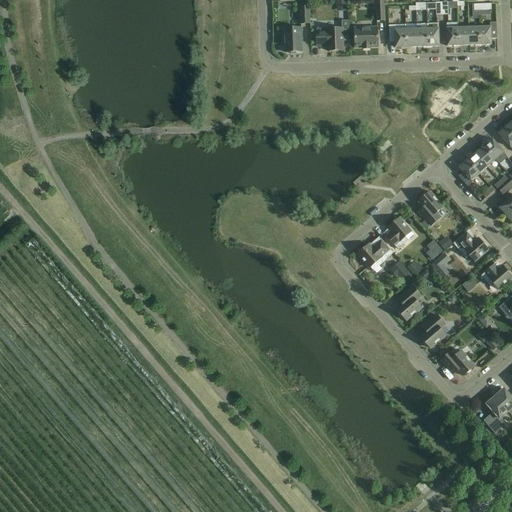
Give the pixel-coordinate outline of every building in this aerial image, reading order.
[(376,0),(377,21),(385,21),(384,0),(376,0)] [(336,12),(347,11),(346,1),(336,1),(336,12)] [(309,7),(300,8),(301,24),(310,24),(309,7)] [(342,21),(342,29),(327,30),(327,29),(317,29),(317,46),(328,46),(328,52),(343,51),(343,41),(349,41),(349,21),(342,21)] [(439,47),(439,29),(439,24),(427,25),(428,47),(439,47)] [(459,46),(458,28),(458,24),(447,24),(448,47),(459,46)] [(491,28),(480,28),(480,46),(491,46),(491,41),(497,41),(497,24),(491,24),(491,28)] [(407,48),(406,30),(406,25),(405,25),(405,26),(389,26),(389,43),(395,42),(395,48),(407,48)] [(417,48),(428,47),(427,25),(417,25),(417,30),(417,48)] [(284,29),(284,44),(284,53),(291,53),(291,55),(296,55),(296,53),(302,52),(302,28),(284,29)] [(371,50),(371,48),(378,48),(378,28),(355,29),(355,38),(353,40),(354,43),(355,45),(355,49),(363,48),(363,50),(371,50)] [(459,46),(470,46),(469,28),(458,28),(459,46)] [(470,46),(480,46),(480,28),(469,28),(470,46)] [(407,48),(417,48),(417,30),(406,30),(407,48)] [(511,132),(507,127),(499,134),(511,149),(511,132)] [(484,147),(496,160),(504,153),(492,139),(484,147)] [(488,167),(496,160),(484,147),(476,154),(488,167)] [(480,174),(488,167),(476,154),(468,161),(480,174)] [(480,174),(468,161),(459,168),(463,173),(459,177),(468,187),(473,183),(472,181),(480,174)] [(511,180),(503,188),(508,194),(511,189),(511,180)] [(492,186),(482,194),(486,199),(496,191),(492,186)] [(426,211),(421,216),(431,227),(441,218),(437,213),(443,208),(430,192),(427,195),(424,195),(422,197),(422,200),(419,202),(426,211)] [(504,220),(511,213),(511,198),(500,208),(502,211),(500,213),(505,219),(504,220)] [(392,232),(387,237),(398,250),(408,241),(406,238),(412,232),(400,219),(399,220),(396,219),(394,221),(394,224),(388,228),(392,232)] [(467,233),(454,244),(466,259),(470,256),(475,262),(489,250),(488,249),(488,247),(486,245),(483,244),(479,239),(475,242),(467,233)] [(439,243),(444,250),(453,242),(447,236),(439,243)] [(393,254),(382,241),(372,249),(369,245),(364,250),(361,249),(359,251),(359,254),(358,255),(369,269),(370,268),(373,271),(393,254)] [(427,255),(428,256),(433,261),(443,252),(439,247),(434,242),(428,248),(431,252),(427,255)] [(450,261),(445,255),(432,266),(437,271),(450,261)] [(413,277),(407,270),(400,262),(392,269),(399,277),(405,284),(413,277)] [(416,265),(414,263),(408,268),(415,277),(421,271),(423,269),(418,263),(416,265)] [(495,265),(481,276),(490,287),(494,284),(499,290),(511,278),(511,277),(511,274),(510,272),(507,272),(503,267),(499,270),(495,265)] [(432,275),(427,269),(419,277),(424,282),(432,275)] [(406,302),(403,305),(397,310),(400,313),(399,316),(401,318),(404,318),(407,321),(422,308),(416,302),(421,297),(412,287),(401,297),(406,302)] [(454,303),(458,300),(453,294),(448,299),(451,303),(454,303)] [(511,297),(500,308),(505,314),(511,310),(511,297)] [(493,322),(485,314),(478,320),(486,328),(493,322)] [(430,330),(427,332),(421,338),(424,341),(423,343),(425,346),(428,346),(431,349),(446,336),(440,329),(445,325),(436,315),(425,325),(430,330)] [(491,339),(486,343),(493,351),(498,347),(491,339)] [(471,369),(475,367),(461,351),(455,357),(451,352),(441,361),(450,372),(455,368),(463,377),(466,374),(469,374),(471,372),(471,369)] [(511,398),(504,389),(502,392),(500,389),(494,394),(493,394),(509,412),(511,409),(511,398)] [(500,419),(509,412),(493,394),(492,394),(493,395),(487,400),(489,403),(487,405),(497,416),(492,421),(500,430),(505,426),(500,419)]
